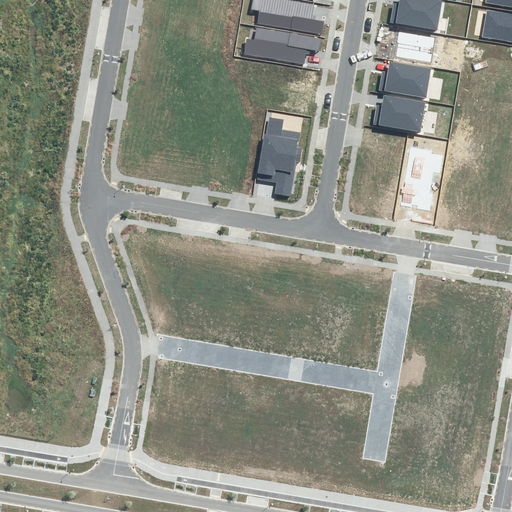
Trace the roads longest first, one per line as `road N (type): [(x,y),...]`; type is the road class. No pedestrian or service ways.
road 1 (residential): [(133,338),(388,383)]
road 2 (residential): [(359,0),(321,231)]
road 3 (residential): [(321,231),(127,198),(91,202)]
road 4 (residential): [(91,202),(120,0)]
road 5 (residential): [(114,487),(133,338)]
road 6 (tertiary): [(114,487),(261,511)]
road 7 (residential): [(133,338),(91,202)]
road 8 (residential): [(388,383),(411,247)]
